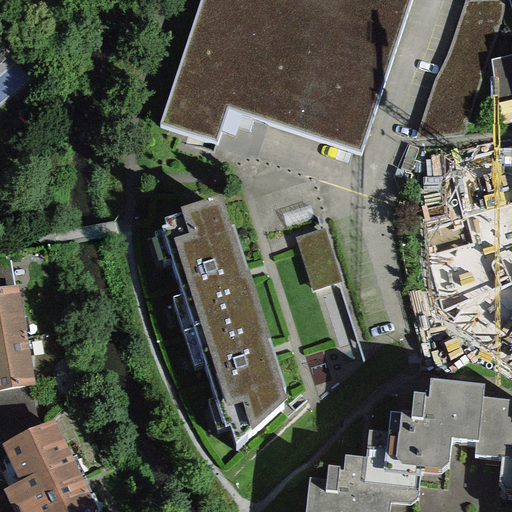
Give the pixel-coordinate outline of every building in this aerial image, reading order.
[(202,0),(161,124),(217,144),(230,110),(361,156),(413,0),(202,0)] [(465,134),(508,0),(466,2),(418,137),(465,134)] [(0,62),(9,54),(0,43),(0,62)] [(0,112),(39,79),(14,50),(9,54),(0,62),(0,112)] [(500,111),(511,108),(511,62),(496,67),(500,111)] [(226,431),(231,430),(237,451),(288,407),(232,234),(228,236),(220,211),(165,228),(168,235),(163,237),(226,431)] [(343,283),(326,231),(298,241),(315,292),(343,283)] [(0,288),(15,286),(11,257),(0,258),(0,288)] [(20,285),(15,286),(0,288),(0,391),(34,386),(36,385),(30,348),(27,330),(20,285)] [(0,427),(40,421),(34,386),(0,391),(0,427)] [(511,511),(511,410),(486,408),(487,398),(433,392),(431,409),(414,407),(412,422),(389,420),(387,437),(368,435),(365,462),(347,460),(345,477),(327,475),(326,485),(309,484),(306,511),(511,511)] [(95,511),(56,426),(5,449),(23,487),(8,494),(16,511),(95,511)]
